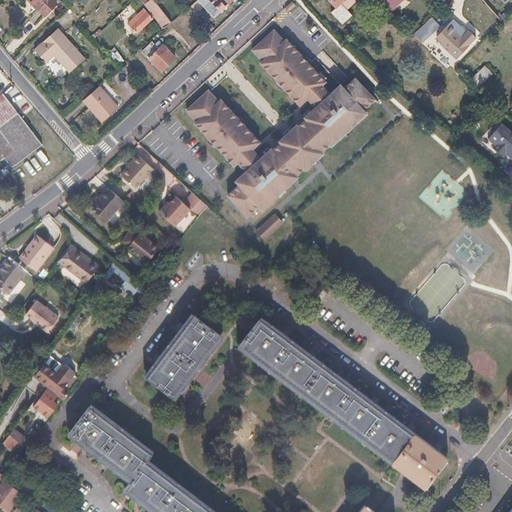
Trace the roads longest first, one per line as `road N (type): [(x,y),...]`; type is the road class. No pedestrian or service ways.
road 1 (residential): [(477,464),(224,271),(189,280),(122,370)]
road 2 (residential): [(262,0),(91,162)]
road 3 (residential): [(109,511),(88,473),(50,438),(84,395),(122,370)]
road 4 (residential): [(91,162),(0,58)]
